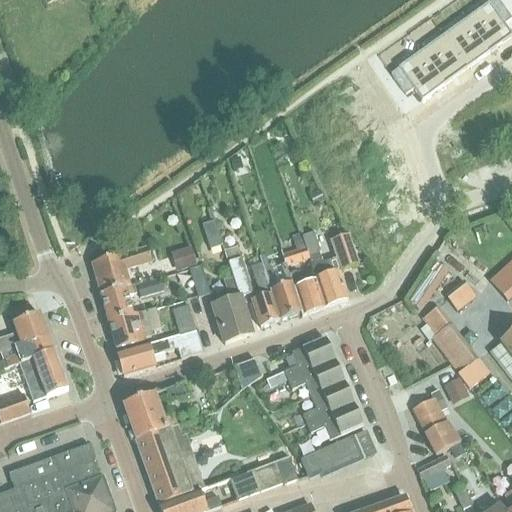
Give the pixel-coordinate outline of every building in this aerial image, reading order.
[(497,1),(489,6),(496,17),(504,11),(497,1)] [(488,6),(466,22),(489,55),(511,38),(504,27),(496,17),(489,6),(488,6)] [(504,11),(496,17),(504,27),(511,21),(504,11)] [(466,22),(443,38),(466,71),(489,55),(466,22)] [(443,38),(421,54),(444,87),(466,71),(443,38)] [(421,54),(398,71),(405,81),(413,92),(421,103),(444,87),(421,54)] [(482,81),(496,71),(490,63),(476,73),(482,81)] [(398,71),(390,77),(398,87),(405,81),(398,71)] [(405,81),(398,87),(405,97),(413,92),(405,81)] [(239,159),(229,162),(232,172),(242,169),(239,159)] [(318,193),(309,198),(314,207),(323,202),(318,193)] [(222,247),(214,223),(202,227),(210,251),(222,247)] [(310,236),(299,239),(305,259),(306,263),(313,283),(323,311),(345,303),(332,263),(320,267),(316,255),(310,236)] [(306,263),(305,259),(299,238),(291,241),(295,254),(281,259),(285,269),(306,263)] [(358,267),(354,257),(348,238),(330,244),(341,273),(358,267)] [(124,272),(150,263),(146,251),(120,259),(91,267),(100,297),(130,289),(124,272)] [(172,257),(177,273),(195,267),(190,251),(172,257)] [(239,300),(240,300),(252,296),(240,261),(227,266),(232,279),(239,300)] [(511,262),(488,284),(506,304),(511,298),(511,262)] [(263,275),(261,267),(251,270),(259,295),(262,294),(264,299),(251,303),(260,331),(279,324),(263,275)] [(198,301),(210,297),(201,268),(189,271),(198,301)] [(276,271),(263,275),(279,324),(301,316),(290,286),(287,277),(285,269),(276,271)] [(323,311),(313,283),(302,286),(298,274),(287,277),(290,286),(301,316),(302,319),(323,311)] [(462,309),(480,293),(465,276),(447,292),(462,309)] [(212,308),(225,347),(252,338),(240,300),(239,300),(232,279),(223,283),(229,302),(212,308)] [(139,299),(163,292),(159,280),(136,287),(139,299)] [(130,289),(100,297),(107,325),(132,318),(132,317),(127,299),(136,297),(133,288),(130,289)] [(172,313),(180,338),(195,334),(188,308),(172,313)] [(28,349),(48,342),(38,316),(31,319),(27,309),(8,315),(16,337),(0,342),(0,355),(16,351),(27,347),(28,349)] [(132,318),(107,325),(115,353),(145,345),(144,341),(152,339),(150,334),(161,331),(155,311),(132,317),(132,318)] [(487,377),(476,362),(436,311),(420,323),(433,340),(430,342),(457,376),(469,391),(487,377)] [(117,357),(123,379),(154,370),(150,359),(177,351),(180,361),(201,354),(195,334),(180,338),(117,357)] [(511,335),(498,346),(500,350),(490,358),(511,385),(511,335)] [(287,384),(334,363),(324,341),(302,350),(291,355),(297,369),(283,374),(287,384)] [(53,354),(48,342),(28,349),(27,347),(16,351),(18,358),(0,364),(0,373),(7,371),(19,367),(53,354)] [(67,392),(53,354),(19,367),(32,405),(67,392)] [(243,391),(246,389),(261,378),(254,362),(234,369),(243,391)] [(343,385),(334,363),(287,384),(291,393),(305,387),(310,399),(343,385)] [(278,377),(276,382),(278,388),(287,384),(283,374),(278,377)] [(459,380),(444,388),(450,402),(466,394),(459,380)] [(511,391),(507,382),(487,393),(504,426),(511,421),(511,391)] [(343,385),(310,399),(316,412),(302,418),(306,427),(353,407),(343,385)] [(168,406),(190,398),(185,386),(123,408),(135,443),(177,429),(173,418),(163,422),(156,405),(167,401),(168,406)] [(432,404),(439,415),(440,416),(447,412),(438,395),(429,400),(432,404)] [(0,426),(29,416),(23,398),(0,405),(0,426)] [(439,415),(432,404),(412,414),(418,426),(439,415)] [(341,439),(363,429),(353,407),(306,427),(310,436),(324,430),(329,444),(341,439)] [(440,416),(439,415),(418,426),(423,437),(446,426),(440,416)] [(299,419),(293,421),(296,429),(302,427),(299,419)] [(459,446),(446,426),(423,437),(435,459),(459,446)] [(204,492),(193,460),(186,439),(181,440),(177,429),(135,443),(159,509),(199,494),(204,492)] [(363,461),(374,456),(365,434),(354,439),(363,461)] [(353,438),(343,443),(353,466),(363,461),(354,439),(353,438)] [(353,466),(343,443),(332,447),(342,470),(353,466)] [(263,470),(275,466),(289,461),(283,447),(241,462),(246,476),(252,474),(263,470)] [(332,447),(322,452),(332,475),(342,470),(332,447)] [(113,511),(102,479),(98,480),(92,465),(94,464),(88,448),(8,476),(8,478),(12,476),(17,491),(0,496),(0,511),(113,511)] [(322,452),(311,457),(320,476),(321,480),(332,475),(322,452)] [(320,476),(311,457),(300,461),(309,481),(320,476)] [(421,483),(448,469),(444,459),(416,473),(421,483)] [(275,466),(283,486),(283,488),(297,483),(289,461),(275,466)] [(263,470),(271,490),(283,486),(275,466),(263,470)] [(252,474),(260,494),(271,490),(263,470),(252,474)] [(241,478),(248,499),(260,494),(252,474),(246,476),(241,478)] [(237,503),(248,499),(241,478),(229,483),(237,503)] [(511,511),(511,492),(511,493),(511,495),(503,502),(511,511)] [(203,505),(199,494),(159,509),(159,511),(212,511),(221,509),(217,499),(203,505)] [(461,511),(469,508),(463,495),(456,499),(461,511)] [(387,506),(388,511),(407,511),(404,502),(402,501),(387,506)]
